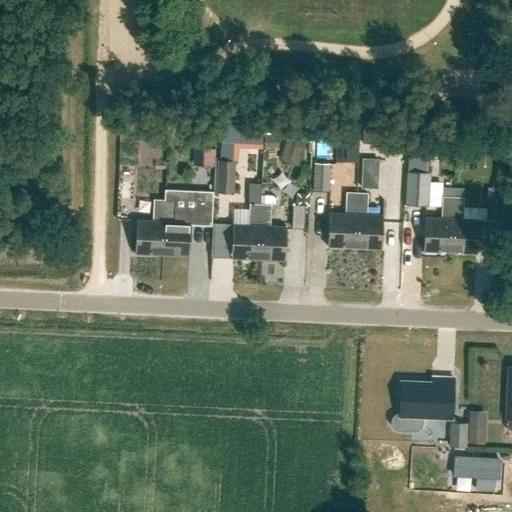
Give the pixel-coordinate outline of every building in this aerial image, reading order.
[(230,146),(259,146),(259,118),(216,118),(216,157),(230,157),(230,146)] [(337,128),(337,143),(354,144),(354,128),(337,128)] [(402,154),(403,130),(379,129),(378,153),(402,154)] [(306,141),(289,135),(281,159),(298,164),(306,141)] [(361,171),(376,172),(376,156),(361,155),(361,171)] [(234,193),(235,161),(218,160),(216,193),(234,193)] [(328,192),(330,163),(314,163),(313,192),(328,192)] [(192,166),(191,192),(206,192),(206,166),(192,166)] [(134,200),(135,172),(120,171),(119,199),(134,200)] [(428,206),(430,173),(407,172),(405,204),(428,206)] [(354,247),(356,193),(346,193),(345,215),(329,214),(327,246),(354,247)] [(356,193),(354,247),(380,248),(382,216),(367,215),(368,194),(356,193)] [(498,221),(500,197),(487,196),(485,220),(498,221)] [(450,252),(453,197),(442,197),(441,219),(425,218),(424,251),(450,252)] [(453,197),(450,252),(476,254),(478,220),(462,219),(463,198),(453,197)] [(162,253),(164,200),(153,200),(152,221),(137,221),(136,252),(162,253)] [(164,200),(162,253),(187,254),(189,223),(174,222),(175,201),(164,200)] [(287,226),(299,227),(301,203),(289,202),(287,226)] [(257,258),(259,205),(249,205),(248,226),(232,225),(231,257),(257,258)] [(259,205),(257,258),(284,259),(285,227),(270,227),(271,205),(259,205)] [(451,418),(452,378),(440,377),(440,382),(401,380),(400,413),(395,413),(391,416),(390,421),(391,425),(394,429),(399,432),(413,432),(418,431),(421,428),(423,424),(423,417),(451,418)] [(465,446),(466,423),(449,422),(448,445),(465,446)] [(453,475),(477,477),(476,489),(493,490),(493,478),(498,478),(499,460),(455,457),(453,475)]
